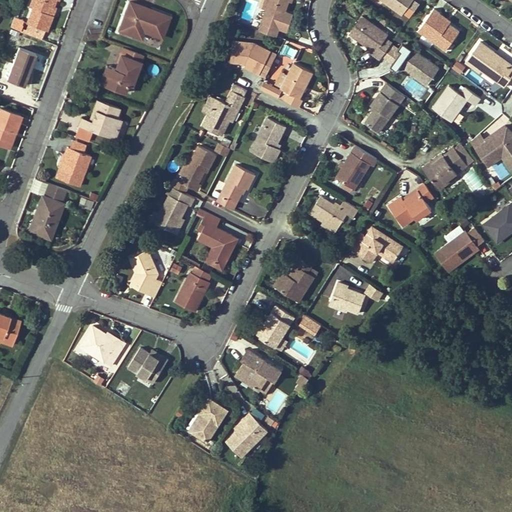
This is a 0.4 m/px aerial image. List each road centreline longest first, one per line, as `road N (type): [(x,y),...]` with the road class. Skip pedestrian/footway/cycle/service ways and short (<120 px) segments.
road 1 (residential): [(73,291),(198,340),(219,335),(341,79),(316,11),(321,0)]
road 2 (residential): [(73,291),(215,0)]
road 3 (residential): [(10,218),(89,0)]
road 4 (residential): [(0,441),(73,291)]
